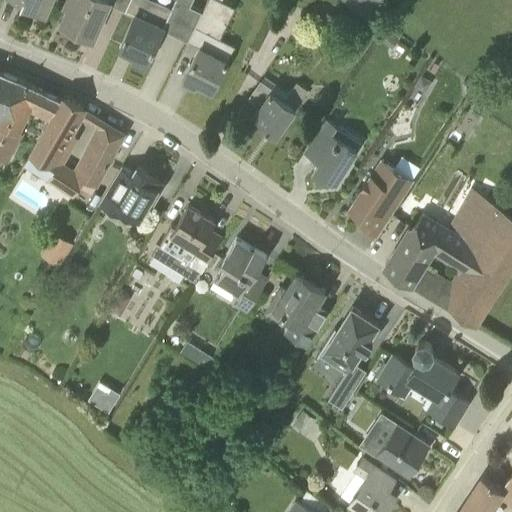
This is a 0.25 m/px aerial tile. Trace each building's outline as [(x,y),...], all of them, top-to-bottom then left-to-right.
[(22,0),(22,2),(44,13),(50,0),(22,0)] [(92,35),(108,0),(68,0),(67,4),(71,5),(63,22),(92,35)] [(131,0),(127,11),(135,14),(121,44),(136,51),(135,54),(148,60),(170,14),(172,8),(154,0),(131,0)] [(219,0),(208,0),(207,3),(188,39),(200,45),(183,77),(197,84),(198,81),(213,88),(235,46),(209,32),(224,2),(219,0)] [(382,0),(348,0),(371,16),(382,0)] [(399,37),(386,27),(379,36),(392,46),(399,37)] [(27,108),(50,120),(63,98),(18,77),(0,69),(0,115),(0,158),(8,162),(22,133),(17,131),(27,108)] [(432,81),(421,74),(414,85),(426,92),(432,81)] [(284,99),(260,82),(250,96),(261,104),(252,116),(276,134),(309,89),(297,81),(284,99)] [(63,98),(50,120),(26,162),(74,194),(86,177),(96,184),(123,135),(103,122),(78,170),(64,161),(77,138),(67,133),(84,104),(65,94),(63,98)] [(326,118),(304,150),(315,157),(317,155),(321,157),(313,169),(322,175),(321,178),(333,186),(357,148),(332,132),(337,125),(326,118)] [(371,172),(349,206),(363,215),(364,215),(365,219),(368,222),(373,221),(376,217),(385,223),(414,179),(394,166),(394,167),(382,159),(372,173),(371,172)] [(153,204),(162,188),(145,178),(149,171),(137,164),(133,171),(123,165),(101,201),(125,215),(128,210),(140,218),(149,202),(153,204)] [(414,226),(411,224),(385,264),(428,291),(441,300),(476,322),(511,266),(511,212),(488,197),(463,236),(423,212),(414,226)] [(189,261),(201,268),(206,261),(213,250),(220,239),(208,232),(216,221),(189,204),(175,225),(171,223),(159,243),(189,262),(189,261)] [(74,243),(54,231),(41,254),(61,265),(74,243)] [(231,299),(248,309),(268,278),(256,271),(268,252),(255,245),(254,247),(237,237),(224,257),(227,259),(217,276),(237,289),(231,299)] [(219,254),(213,250),(206,261),(212,265),(219,254)] [(67,280),(78,261),(70,256),(59,275),(67,280)] [(271,303),(295,318),(287,331),(307,343),(328,310),(316,303),(326,289),(297,271),(286,288),(282,286),(271,303)] [(110,308),(120,314),(131,295),(121,289),(110,308)] [(378,322),(352,305),(337,329),(335,328),(320,352),(334,361),(339,353),(353,362),(362,347),(367,350),(373,340),(369,337),(378,322)] [(433,411),(454,424),(469,399),(449,387),(459,370),(431,353),(433,350),(432,344),(426,340),(419,342),(415,348),(417,354),(420,356),(414,365),(394,353),(379,377),(400,390),(407,378),(434,395),(427,406),(433,410),(433,411)] [(218,354),(202,344),(193,358),(209,368),(218,354)] [(347,368),(328,398),(342,407),(361,377),(347,368)] [(121,392),(101,379),(89,398),(109,410),(121,392)] [(317,419),(304,409),(292,424),(306,434),(317,419)] [(397,422),(377,452),(410,474),(430,444),(397,422)] [(341,493),(364,509),(366,507),(372,511),(383,511),(397,492),(389,487),(396,476),(364,454),(354,469),(356,471),(341,493)] [(511,471),(502,487),(505,489),(511,493),(511,471)] [(483,475),(462,508),(467,511),(490,511),(500,496),(505,489),(502,487),(483,475)] [(511,493),(505,489),(500,496),(511,504),(511,493)] [(287,511),(321,511),(297,497),(287,511)]
